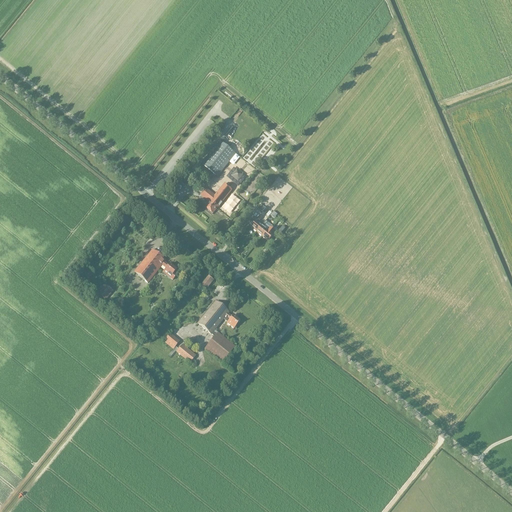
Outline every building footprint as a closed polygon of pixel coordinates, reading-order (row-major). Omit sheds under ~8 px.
[(261,134),(241,158),(250,165),(254,161),(250,158),(260,146),(262,147),(258,152),(262,155),(272,143),(261,134)] [(217,177),(236,154),(220,141),(201,164),(217,177)] [(236,157),(229,168),(232,170),(234,167),(247,175),(252,168),(236,157)] [(238,182),(243,175),(237,170),(231,176),(238,182)] [(212,214),(232,191),(224,184),(215,196),(206,188),(200,195),(209,203),(205,208),(212,214)] [(261,226),(256,222),(255,221),(251,227),(256,232),(261,226)] [(267,231),(263,228),(267,223),(265,221),(261,226),(256,232),(262,237),(267,231)] [(275,232),(272,229),(273,227),(271,226),(267,231),(262,237),(268,241),(275,232)] [(174,273),(176,270),(169,265),(168,265),(165,262),(165,261),(152,250),(134,273),(147,284),(162,266),(166,269),(163,273),(173,280),(177,275),(174,273)] [(206,291),(213,281),(208,276),(200,287),(206,291)] [(97,294),(105,301),(113,291),(105,284),(97,294)] [(208,301),(211,297),(204,292),(201,296),(208,301)] [(229,313),(215,302),(197,324),(211,335),(214,331),(223,320),(227,323),(226,323),(234,329),(240,322),(233,316),(232,317),(228,314),(229,313)] [(214,331),(211,335),(214,337),(204,349),(222,363),(235,347),(218,333),(217,333),(214,331)] [(173,350),(180,341),(170,334),(164,342),(173,350)] [(190,363),(196,356),(182,345),(176,352),(190,363)]
